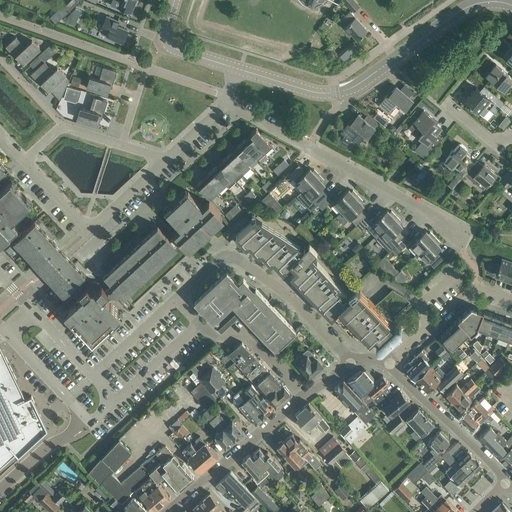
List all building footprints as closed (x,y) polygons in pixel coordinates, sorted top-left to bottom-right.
[(112,0),(111,4),(120,8),(122,9),(131,13),(136,0),(112,0)] [(343,0),(353,10),(359,5),(354,0),(343,0)] [(61,7),(56,11),(62,17),(68,12),(61,7)] [(345,26),(357,39),(368,30),(355,16),(350,10),(341,18),(347,23),(345,26)] [(107,36),(123,43),(128,30),(117,25),(119,21),(107,16),(101,28),(109,32),(107,36)] [(19,58),(24,63),(40,48),(32,40),(25,46),(16,36),(5,46),(18,60),(19,58)] [(39,55),(30,64),(35,69),(31,73),(41,84),(42,82),(45,86),(49,90),(51,89),(60,99),(69,80),(65,76),(57,67),(54,71),(44,61),(39,55)] [(486,75),(504,91),(504,90),(503,89),(509,81),(511,84),(511,76),(511,77),(496,64),(486,75)] [(87,87),(108,94),(110,87),(111,88),(117,70),(103,66),(99,79),(90,76),(87,87)] [(73,77),(71,84),(79,86),(81,80),(73,77)] [(469,104),(483,116),(495,102),(500,107),(504,102),(484,85),(480,90),(476,87),(465,100),(469,104)] [(379,104),(390,113),(398,103),(406,109),(413,100),(397,86),(389,94),(388,93),(379,104)] [(81,106),(77,118),(98,124),(100,118),(102,118),(107,100),(94,96),(90,109),(81,106)] [(442,127),(437,123),(433,120),(435,119),(424,110),(420,114),(415,110),(410,116),(415,120),(414,120),(415,121),(412,125),(421,133),(419,136),(423,140),(415,150),(421,155),(422,155),(425,157),(432,148),(442,138),(437,133),(442,127)] [(374,127),(378,123),(368,114),(364,118),(358,114),(351,122),(350,121),(341,131),(345,135),(341,142),(340,141),(340,142),(352,149),(353,148),(351,147),(363,133),(367,137),(375,128),(374,127)] [(382,116),(379,121),(384,125),(388,121),(382,116)] [(505,116),(502,121),(507,124),(510,120),(505,116)] [(256,128),(249,135),(265,153),(273,146),(256,128)] [(241,142),(255,157),(258,160),(265,153),(249,135),(241,142)] [(241,142),(234,149),(247,164),(255,157),(241,142)] [(453,188),(465,174),(474,163),(469,159),(470,158),(470,155),(466,152),(467,151),(467,148),(461,144),(459,144),(454,149),(452,150),(450,152),(450,154),(445,159),(446,162),(451,167),(454,166),(457,169),(458,172),(456,174),(454,174),(447,181),(448,184),(453,188)] [(234,149),(227,156),(243,174),(244,175),(251,168),(234,149)] [(409,158),(413,162),(417,158),(413,154),(409,158)] [(223,161),(220,164),(236,181),(243,174),(227,156),(222,160),(223,161)] [(2,160),(0,161),(0,175),(8,168),(5,165),(6,165),(2,160)] [(212,169),(225,184),(229,188),(236,181),(219,163),(212,169)] [(280,163),(277,166),(281,171),(285,168),(280,163)] [(474,163),(465,174),(476,183),(483,189),(486,185),(488,183),(491,185),(495,180),(497,181),(499,179),(495,175),(497,173),(484,163),(480,168),(474,163)] [(299,164),(289,173),(296,181),(303,189),(319,174),(314,169),(312,170),(310,168),(305,172),(303,170),(304,170),(299,164)] [(281,171),(277,166),(273,169),(278,174),(281,171)] [(416,166),(407,175),(412,181),(421,171),(416,166)] [(212,169),(205,176),(218,191),(225,184),(212,169)] [(511,174),(508,171),(500,180),(511,189),(511,203),(510,207),(511,208),(511,174)] [(324,180),(319,174),(303,189),(297,195),(311,210),(318,204),(327,195),(323,190),(322,191),(320,189),(325,184),(322,181),(324,180)] [(218,191),(205,176),(197,183),(210,198),(218,191)] [(269,180),(265,183),(270,188),(273,185),(269,180)] [(0,240),(2,243),(18,228),(12,221),(31,204),(11,182),(0,191),(0,240)] [(270,188),(265,183),(262,186),(266,191),(270,188)] [(341,209),(342,210),(358,195),(353,190),(351,191),(349,189),(344,193),(341,191),(334,197),(336,200),(334,202),(341,209)] [(251,190),(247,193),(252,198),(256,195),(251,190)] [(166,211),(181,227),(175,233),(188,247),(193,242),(191,239),(194,236),(197,239),(201,235),(203,238),(212,230),(209,227),(213,223),(211,221),(214,218),(217,220),(222,215),(209,201),(203,207),(188,191),(166,211)] [(269,192),(262,199),(268,204),(275,198),(269,192)] [(252,198),(247,193),(244,196),(240,200),(245,205),(249,201),(252,198)] [(332,200),(327,195),(318,204),(322,209),(332,200)] [(350,218),(355,224),(366,216),(361,211),(361,212),(359,210),(364,205),(361,202),(363,201),(358,195),(342,210),(349,218),(350,218)] [(236,203),(233,207),(238,212),(241,208),(236,203)] [(238,212),(233,207),(229,210),(234,215),(238,212)] [(366,225),(375,236),(397,216),(392,211),(390,212),(387,209),(382,214),(380,211),(372,218),(370,220),(366,216),(355,224),(361,230),(366,225)] [(397,216),(375,236),(389,251),(395,246),(405,237),(400,232),(399,232),(397,230),(402,226),(400,223),(402,221),(397,216)] [(304,249),(255,217),(236,235),(246,247),(249,244),(259,255),(261,252),(271,263),(274,260),(284,271),(287,268),(292,273),(291,274),(331,317),(352,298),(313,256),(317,252),(310,243),(304,249)] [(158,227),(105,276),(120,292),(125,297),(125,296),(178,247),(174,242),(172,240),(153,219),(152,220),(157,226),(158,227)] [(19,236),(19,237),(46,266),(51,272),(69,290),(85,274),(68,256),(64,251),(36,221),(19,236)] [(412,244),(419,252),(435,237),(430,231),(429,233),(426,230),(421,235),(418,232),(411,239),(413,242),(412,244)] [(400,250),(402,248),(409,242),(405,237),(395,246),(400,250)] [(435,237),(419,252),(427,260),(427,259),(434,267),(444,258),(439,253),(438,253),(436,251),(441,247),(438,244),(440,242),(435,237)] [(342,255),(337,260),(342,265),(347,260),(342,255)] [(384,256),(376,264),(393,275),(398,271),(384,256)] [(496,274),(507,279),(511,265),(511,261),(502,258),(500,263),(497,262),(494,271),(497,272),(496,274)] [(236,313),(273,353),(296,331),(256,288),(254,290),(244,278),(238,283),(229,274),(225,278),(222,276),(195,301),(212,319),(233,299),(238,305),(232,310),(236,313)] [(65,312),(69,316),(86,334),(92,341),(122,314),(104,294),(108,291),(102,284),(101,285),(98,282),(91,282),(88,285),(87,283),(80,290),(84,294),(65,312)] [(360,289),(352,298),(336,313),(346,324),(347,323),(357,333),(358,332),(368,342),(374,338),(378,342),(376,344),(376,346),(376,348),(378,349),(380,350),(382,350),(383,349),(396,337),(399,333),(400,333),(401,331),(402,330),(402,329),(401,328),(400,326),(399,325),(398,325),(396,325),(395,326),(394,327),(360,289)] [(477,326),(483,310),(472,306),(458,318),(469,331),(472,333),(477,328),(477,326)] [(483,310),(477,326),(488,330),(494,314),(483,310)] [(239,317),(236,313),(230,319),(233,322),(239,317)] [(498,337),(505,318),(494,314),(488,330),(487,333),(498,337)] [(509,341),(511,331),(511,320),(505,318),(498,337),(509,341)] [(233,322),(230,319),(224,324),(227,328),(233,322)] [(457,319),(449,327),(456,334),(461,339),(469,331),(464,326),(457,319)] [(227,328),(224,324),(218,330),(221,333),(227,328)] [(452,347),(461,339),(449,327),(444,331),(445,331),(441,335),(442,335),(448,342),(452,347)] [(442,335),(437,340),(442,345),(446,350),(448,352),(451,349),(453,347),(452,347),(448,342),(442,335)] [(0,466),(13,454),(14,454),(16,452),(38,431),(33,421),(36,419),(0,343),(0,466)] [(242,344),(230,354),(237,363),(255,385),(256,384),(276,406),(290,395),(290,392),(285,385),(284,386),(277,378),(242,344)] [(436,350),(440,355),(446,350),(442,345),(436,350)] [(302,368),(309,375),(323,364),(316,356),(312,352),(307,349),(302,352),(295,358),(298,362),(302,368)] [(407,371),(415,380),(430,365),(426,360),(429,358),(422,350),(411,361),(414,364),(407,371)] [(472,353),(471,354),(477,362),(481,358),(475,351),(472,353)] [(223,358),(221,360),(229,369),(236,364),(237,363),(230,354),(228,356),(227,355),(223,358)] [(490,367),(498,375),(509,364),(501,356),(490,367)] [(490,367),(481,358),(477,362),(486,371),(490,367)] [(195,365),(191,368),(199,378),(203,375),(195,365)] [(430,365),(415,380),(427,392),(436,383),(442,378),(430,365)] [(456,365),(442,378),(436,383),(444,391),(456,379),(463,372),(456,365)] [(211,393),(214,390),(225,381),(213,366),(203,375),(199,378),(202,382),(211,393)] [(370,400),(374,405),(386,394),(382,389),(390,383),(383,375),(374,382),(364,370),(361,370),(347,379),(347,380),(355,389),(367,402),(370,400)] [(446,394),(454,401),(474,381),(471,378),(461,388),(457,384),(446,394)] [(374,411),(369,406),(368,407),(350,387),(343,380),(341,382),(340,382),(334,388),(340,396),(352,410),(353,409),(359,416),(340,431),(350,443),(369,427),(366,423),(372,417),(382,429),(386,426),(386,425),(375,413),(375,414),(373,411),(374,411)] [(474,381),(454,401),(461,409),(468,402),(476,395),(474,393),(480,388),(478,385),(474,381)] [(211,393),(202,382),(191,391),(202,403),(207,409),(211,406),(220,398),(214,390),(211,393)] [(251,385),(246,390),(248,393),(246,395),(264,416),(274,407),(268,400),(263,395),(260,398),(257,395),(259,393),(256,389),(255,390),(251,385)] [(248,393),(246,390),(243,388),(239,391),(242,395),(236,401),(240,405),(239,405),(249,416),(256,424),(264,416),(246,395),(248,393)] [(370,405),(369,406),(374,411),(377,408),(378,410),(383,405),(392,416),(402,408),(410,401),(400,390),(390,398),(386,394),(374,405),(372,407),(370,405)] [(466,410),(459,417),(472,429),(479,422),(478,421),(488,411),(491,414),(491,413),(495,409),(492,406),(484,398),(480,402),(477,400),(476,401),(473,404),(467,410),(466,410)] [(294,415),(300,422),(307,430),(317,421),(323,427),(325,425),(327,428),(329,426),(315,409),(309,402),(294,415)] [(211,406),(207,409),(213,415),(216,412),(211,406)] [(411,414),(406,419),(421,436),(427,431),(434,424),(418,407),(411,414)] [(190,413),(190,414),(195,420),(201,415),(195,409),(190,413)] [(215,435),(226,447),(235,440),(215,417),(213,415),(207,409),(203,413),(210,420),(210,421),(209,422),(218,432),(215,435)] [(491,414),(487,418),(490,421),(495,417),(494,416),(498,412),(495,409),(491,413),(491,414)] [(181,422),(190,414),(190,413),(187,410),(177,418),(178,419),(169,426),(173,431),(174,431),(178,427),(182,424),(181,422)] [(219,414),(215,417),(235,440),(244,432),(233,419),(228,424),(219,414)] [(399,414),(386,425),(386,426),(392,433),(406,421),(399,414)] [(183,423),(182,424),(178,427),(183,433),(188,430),(183,423)] [(179,437),(183,433),(178,427),(174,431),(179,437)] [(511,444),(511,442),(511,436),(507,440),(499,431),(497,433),(490,427),(487,430),(479,438),(499,457),(506,450),(511,445),(511,444)] [(440,458),(442,456),(438,452),(442,447),(449,441),(440,430),(433,436),(432,436),(431,437),(431,438),(427,442),(433,448),(430,450),(434,455),(424,464),(428,469),(432,465),(440,458)] [(301,454),(302,453),(308,460),(316,468),(322,462),(300,438),(298,439),(292,433),(286,439),(289,443),(290,441),(301,454)] [(197,443),(194,446),(209,464),(218,456),(211,449),(200,436),(195,441),(197,443)] [(318,449),(331,463),(335,459),(342,466),(352,457),(375,482),(359,497),(368,508),(390,489),(355,449),(348,455),(332,437),(318,449)] [(278,445),(278,446),(284,453),(292,462),(298,469),(308,460),(302,453),(301,454),(290,441),(289,443),(286,439),(283,441),(280,440),(278,442),(278,445)] [(132,452),(119,440),(88,472),(100,484),(101,482),(122,503),(130,495),(129,495),(134,490),(151,475),(146,470),(146,469),(142,464),(121,482),(112,473),(132,452)] [(511,446),(507,451),(500,458),(507,465),(511,460),(511,442),(511,443),(511,446)] [(194,446),(191,443),(182,451),(194,464),(200,471),(209,464),(194,446)] [(150,453),(146,457),(149,460),(156,453),(162,460),(162,461),(184,486),(194,477),(193,476),(186,469),(165,445),(160,450),(157,452),(154,448),(149,452),(150,453)] [(259,447),(252,453),(269,472),(277,480),(283,475),(283,474),(284,473),(282,469),(282,468),(268,451),(265,454),(259,447)] [(457,460),(465,468),(472,476),(483,465),(476,457),(468,450),(457,460)] [(448,451),(442,456),(446,461),(448,463),(449,463),(451,465),(446,471),(453,478),(453,479),(465,468),(457,460),(451,453),(448,451)] [(249,453),(242,460),(256,475),(254,477),(258,481),(264,475),(269,471),(277,480),(278,479),(268,468),(267,469),(265,468),(267,467),(260,459),(258,460),(253,453),(251,455),(249,453)] [(184,486),(162,461),(150,471),(158,480),(163,475),(176,490),(176,491),(177,491),(184,486)] [(436,478),(428,469),(424,464),(421,461),(406,475),(414,483),(424,474),(431,482),(436,478)] [(465,468),(453,479),(461,486),(472,476),(465,468)] [(220,481),(216,485),(225,493),(229,489),(239,499),(245,506),(255,496),(251,492),(249,489),(238,478),(231,471),(220,481)] [(134,490),(154,511),(170,497),(151,475),(134,490)] [(453,478),(445,485),(453,494),(461,486),(453,479),(453,478)] [(43,479),(38,484),(39,484),(40,486),(53,498),(58,492),(43,479)] [(54,511),(61,505),(60,504),(53,498),(40,486),(39,484),(38,484),(37,482),(37,483),(23,497),(28,501),(33,495),(39,501),(50,511),(54,511)] [(335,489),(344,498),(352,491),(343,482),(335,489)] [(395,489),(406,500),(414,493),(402,482),(395,489)] [(258,485),(251,492),(255,496),(270,511),(283,511),(282,510),(258,485)] [(426,486),(421,491),(427,496),(437,507),(441,511),(453,511),(456,510),(455,509),(456,508),(449,501),(446,498),(442,493),(437,498),(431,492),(426,486)] [(311,495),(319,504),(329,495),(321,487),(311,495)] [(54,497),(53,498),(55,500),(57,502),(60,504),(66,497),(60,490),(58,492),(54,497)] [(121,504),(129,511),(153,511),(154,511),(134,490),(129,495),(130,495),(122,503),(121,504)] [(392,491),(379,504),(381,506),(394,494),(392,491)] [(210,492),(201,500),(210,511),(225,511),(227,511),(217,501),(211,493),(210,492)] [(427,496),(422,501),(428,507),(424,511),(423,511),(441,511),(437,507),(427,496)] [(196,509),(193,511),(210,511),(201,500),(194,507),(194,508),(195,508),(196,509)] [(502,501),(491,511),(511,511),(504,502),(503,501),(502,501)]
